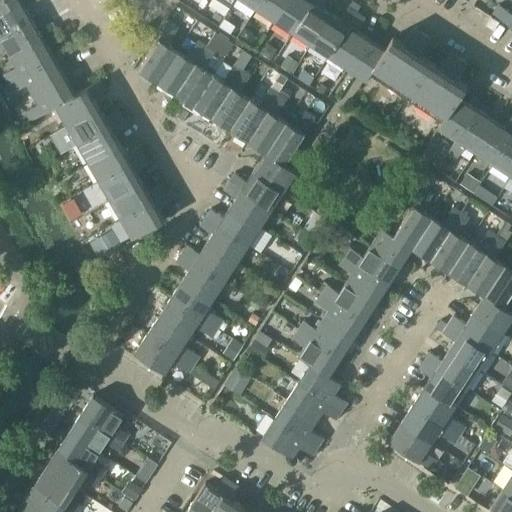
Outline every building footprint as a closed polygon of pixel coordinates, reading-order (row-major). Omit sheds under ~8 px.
[(0,36),(32,18),(21,0),(20,0),(0,11),(0,36)] [(0,0),(0,11),(20,0),(0,0)] [(261,0),(257,8),(275,20),(287,0),(261,0)] [(293,32),(313,0),(287,0),(275,20),(293,32)] [(313,0),(293,32),(311,44),(331,12),(322,6),(326,0),(313,0)] [(354,0),(353,0),(349,7),(357,12),(362,5),(354,0)] [(511,12),(499,4),(493,13),(511,25),(511,12)] [(329,55),(357,12),(349,7),(341,19),(331,12),(311,44),(329,55)] [(214,9),(208,18),(216,23),(222,14),(214,9)] [(357,12),(329,55),(343,64),(363,33),(358,30),(366,18),(357,12)] [(500,21),(491,16),(486,24),(494,30),(500,21)] [(11,55),(43,37),(32,18),(0,36),(0,48),(5,46),(11,55)] [(224,19),(220,26),(230,33),(235,25),(224,19)] [(158,81),(178,50),(168,43),(179,27),(169,21),(139,68),(158,81)] [(245,26),(240,34),(247,39),(252,31),(245,26)] [(392,79),(422,32),(414,26),(403,42),(393,36),(373,67),(392,79)] [(422,32),(392,79),(410,91),(430,60),(421,54),(431,38),(422,32)] [(363,33),(343,64),(356,73),(376,42),(363,33)] [(43,37),(11,55),(17,65),(4,72),(9,82),(54,56),(43,37)] [(176,92),(206,45),(198,40),(187,56),(178,50),(158,81),(176,92)] [(264,40),(257,50),(268,57),(275,47),(264,40)] [(176,92),(194,104),(223,59),(214,53),(215,51),(206,45),(176,92)] [(244,49),(234,63),(243,69),(252,54),(244,49)] [(430,60),(410,91),(428,103),(459,56),(450,50),(440,66),(430,60)] [(54,56),(9,82),(15,90),(27,83),(33,93),(65,74),(54,56)] [(459,56),(428,103),(447,115),(467,84),(457,77),(467,62),(459,56)] [(212,116),(243,69),(234,63),(224,79),(214,73),(194,104),(212,116)] [(300,67),(295,75),(307,83),(312,75),(300,67)] [(230,128),(250,97),(241,91),(251,75),(243,69),(212,116),(230,128)] [(279,72),(270,87),(278,92),(283,85),(288,78),(279,72)] [(65,74),(33,93),(38,103),(26,110),(32,120),(57,105),(56,105),(76,93),(75,93),(65,74)] [(67,124),(99,105),(94,95),(106,88),(100,78),(75,93),(76,93),(56,105),(57,105),(67,124)] [(319,82),(315,88),(321,92),(325,86),(319,82)] [(283,85),(278,92),(288,98),(292,92),(283,85)] [(248,139),(278,92),(270,87),(260,103),(250,97),(230,128),(248,139)] [(266,151),(286,120),(277,114),(288,98),(278,92),(248,139),(266,151)] [(456,138),(476,107),(468,102),(448,133),(456,138)] [(78,142),(123,117),(117,108),(105,115),(99,105),(67,124),(78,142)] [(476,107),(456,138),(446,155),(455,161),(466,145),(475,151),(495,120),(476,107)] [(286,120),(266,151),(285,164),(316,117),(307,111),(296,127),(286,120)] [(495,120),(475,151),(493,163),(511,133),(511,115),(505,126),(495,120)] [(89,161),(121,143),(115,133),(128,126),(123,117),(78,142),(89,161)] [(511,174),(511,173),(511,133),(493,163),(511,174)] [(121,143),(89,161),(100,180),(144,154),(139,145),(127,152),(121,143)] [(144,154),(100,180),(111,199),(142,180),(137,170),(149,163),(144,154)] [(253,170),(284,190),(291,181),(259,161),(253,170)] [(284,190),(253,170),(247,179),(235,171),(230,180),(273,208),(284,190)] [(479,183),(468,175),(463,183),(474,191),(479,183)] [(142,180),(111,199),(121,217),(166,191),(161,183),(148,190),(142,180)] [(273,208),(230,180),(224,188),(236,196),(230,206),(261,226),(273,208)] [(173,188),(166,191),(171,200),(178,196),(173,188)] [(412,247),(433,216),(423,210),(433,193),(424,188),(394,235),(412,247)] [(498,196),(486,188),(480,197),(492,205),(498,196)] [(166,191),(121,217),(133,237),(165,218),(158,208),(171,200),(166,191)] [(261,226),(230,206),(224,215),(212,207),(206,216),(249,245),(261,226)] [(431,259),(461,212),(452,206),(442,222),(433,216),(412,247),(431,259)] [(311,209),(300,226),(314,235),(325,218),(311,209)] [(449,271),(469,240),(459,233),(469,217),(461,212),(431,259),(449,271)] [(207,242),(237,262),(249,245),(206,216),(201,225),(213,232),(207,242)] [(112,226),(89,239),(99,255),(121,242),(112,226)] [(469,240),(449,271),(467,282),(497,235),(489,230),(478,246),(469,240)] [(300,233),(295,242),(304,247),(309,238),(300,233)] [(497,235),(467,282),(485,294),(505,263),(495,257),(506,241),(497,235)] [(370,246),(401,266),(407,257),(376,237),(370,246)] [(237,262),(207,242),(200,251),(188,244),(183,252),(226,280),(237,262)] [(346,256),(389,284),(401,266),(370,246),(364,255),(351,247),(346,256)] [(292,248),(287,257),(295,262),(300,253),(292,248)] [(183,278),(214,298),(226,280),(183,252),(177,261),(189,269),(183,278)] [(346,282),(377,302),(389,284),(346,256),(340,264),(352,272),(346,282)] [(511,268),(505,263),(485,294),(504,307),(511,293),(511,268)] [(295,277),(288,287),(294,290),(300,281),(295,277)] [(214,298),(183,278),(171,296),(218,327),(224,318),(207,308),(214,298)] [(377,302),(346,282),(340,291),(328,283),(322,292),(365,320),(377,302)] [(365,320),(322,292),(317,300),(329,308),(323,318),(354,338),(365,320)] [(159,314),(190,335),(196,325),(213,336),(218,327),(171,296),(159,314)] [(262,296),(257,303),(265,308),(269,301),(262,296)] [(472,312),(503,333),(509,324),(478,304),(472,312)] [(244,306),(239,313),(247,318),(252,311),(244,306)] [(503,333),(472,312),(466,322),(454,314),(448,323),(492,351),(503,333)] [(147,333),(195,363),(200,355),(184,344),(190,335),(159,314),(147,333)] [(354,338),(323,318),(316,328),(304,320),(299,328),(342,357),(354,338)] [(492,351),(442,319),(436,327),(455,339),(449,349),(480,369),(492,351)] [(342,357),(299,328),(293,337),(305,345),(298,355),(310,363),(311,362),(330,375),(330,374),(342,357)] [(195,363),(147,333),(135,351),(166,372),(173,361),(189,372),(195,363)] [(232,339),(224,352),(232,357),(240,345),(232,339)] [(254,339),(248,348),(262,357),(267,348),(254,339)] [(480,369),(449,349),(442,358),(430,351),(425,359),(468,387),(480,369)] [(468,387),(425,359),(419,368),(431,375),(425,385),(456,405),(468,387)] [(299,381),(342,409),(347,401),(335,393),(342,382),(330,374),(330,375),(311,362),(310,363),(299,381)] [(189,372),(188,373),(196,378),(202,368),(195,363),(189,372)] [(511,370),(502,384),(511,390),(511,370)] [(287,399),(318,419),(324,410),(336,418),(342,409),(299,381),(287,399)] [(511,391),(500,384),(490,400),(501,407),(511,391)] [(413,403),(460,434),(466,425),(450,415),(456,405),(425,385),(413,403)] [(81,412),(124,440),(130,432),(118,424),(125,414),(94,393),(81,412)] [(511,411),(511,400),(508,397),(501,408),(510,414),(511,411)] [(275,417),(318,445),(324,437),(312,429),(318,419),(287,399),(275,417)] [(401,421),(432,441),(439,432),(455,442),(460,434),(413,403),(401,421)] [(70,430),(101,451),(107,441),(119,449),(124,440),(81,412),(70,430)] [(511,431),(511,419),(502,413),(494,425),(509,435),(511,431)] [(318,445),(275,417),(263,436),(294,456),(301,446),(313,454),(318,445)] [(432,441),(401,421),(389,440),(436,471),(442,461),(426,451),(432,441)] [(58,449),(101,477),(106,468),(94,460),(101,451),(70,430),(58,449)] [(488,434),(479,446),(488,452),(496,439),(488,434)] [(101,477),(58,449),(46,467),(77,487),(83,477),(95,485),(101,477)] [(157,462),(147,455),(135,473),(146,480),(157,462)] [(34,485),(75,511),(77,511),(83,504),(71,496),(77,487),(46,467),(34,485)] [(511,473),(503,487),(511,493),(511,473)] [(212,511),(233,482),(224,476),(216,488),(206,481),(185,511),(212,511)] [(459,477),(453,486),(466,494),(472,485),(459,477)] [(142,487),(129,478),(121,489),(135,498),(142,487)] [(238,511),(243,505),(233,499),(241,487),(233,482),(212,511),(238,511)] [(75,511),(34,485),(22,503),(36,511),(75,511)] [(511,511),(511,493),(503,487),(490,506),(499,511),(511,511)] [(127,497),(121,507),(127,510),(133,501),(127,497)] [(243,505),(238,511),(264,511),(269,505),(260,500),(252,511),(243,505)] [(36,511),(22,503),(16,511),(36,511)]
